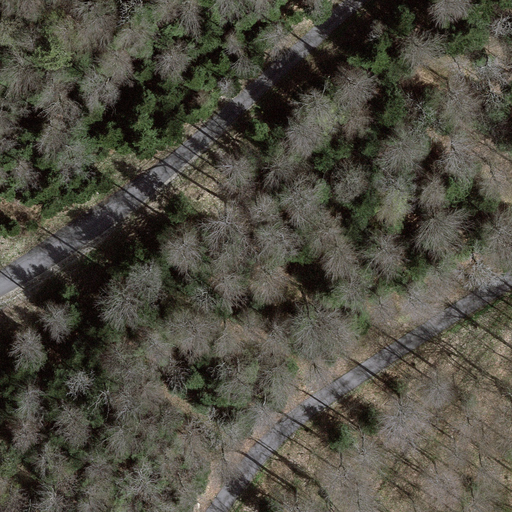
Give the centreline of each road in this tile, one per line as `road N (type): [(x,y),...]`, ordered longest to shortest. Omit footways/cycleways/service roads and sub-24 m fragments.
road 1 (unclassified): [(0,276),(211,130),(361,0)]
road 2 (unclassified): [(511,278),(298,419),(219,511)]
